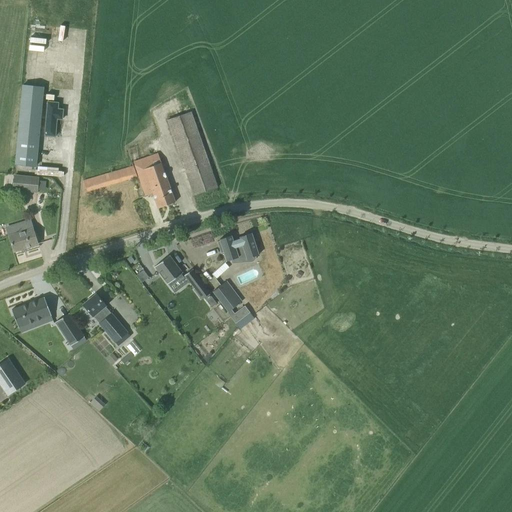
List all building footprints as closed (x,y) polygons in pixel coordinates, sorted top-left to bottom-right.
[(35,167),(43,87),(23,85),(15,165),(35,167)] [(167,120),(194,196),(217,187),(191,112),(167,120)] [(63,127),(63,121),(42,119),(41,125),(63,127)] [(158,208),(175,202),(158,154),(133,162),(145,196),(153,193),(158,208)] [(136,177),(133,165),(83,180),(86,192),(136,177)] [(12,191),(37,193),(39,176),(14,174),(12,191)] [(14,252),(38,244),(31,224),(23,227),(25,231),(9,236),(14,252)] [(221,253),(224,252),(227,261),(231,260),(232,263),(251,262),(253,261),(254,260),(255,258),(255,256),(258,255),(251,233),(240,237),(240,239),(233,241),(231,236),(220,239),(220,241),(217,242),(221,253)] [(183,287),(189,282),(195,289),(202,283),(192,270),(185,275),(185,276),(184,277),(181,274),(182,273),(169,256),(155,267),(168,284),(176,278),(183,287)] [(224,262),(211,274),(215,279),(228,267),(224,262)] [(213,291),(228,312),(242,302),(226,281),(213,291)] [(127,332),(111,314),(110,315),(103,307),(106,305),(96,294),(83,305),(93,316),(100,324),(99,324),(115,343),(127,332)] [(216,304),(209,294),(204,298),(211,307),(216,304)] [(46,297),(11,310),(18,326),(29,322),(30,327),(42,323),(40,320),(53,315),(46,297)] [(230,317),(235,324),(250,313),(245,306),(230,317)] [(57,321),(72,345),(84,337),(68,313),(57,321)] [(117,359),(113,354),(108,359),(112,363),(117,359)] [(0,383),(8,395),(24,384),(7,359),(0,364),(0,383)] [(103,402),(96,409),(99,412),(105,405),(103,402)]
